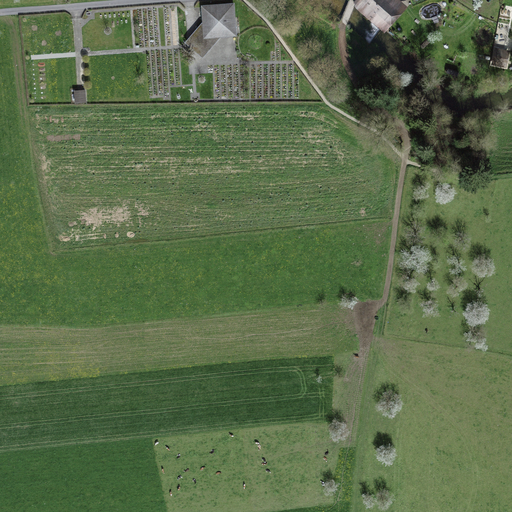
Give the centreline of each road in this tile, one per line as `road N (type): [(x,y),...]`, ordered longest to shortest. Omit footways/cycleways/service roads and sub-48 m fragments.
road 1 (track): [(405,157),(357,511)]
road 2 (track): [(351,0),(342,29),(347,64),(402,130),(405,157)]
road 3 (residential): [(0,12),(160,0)]
